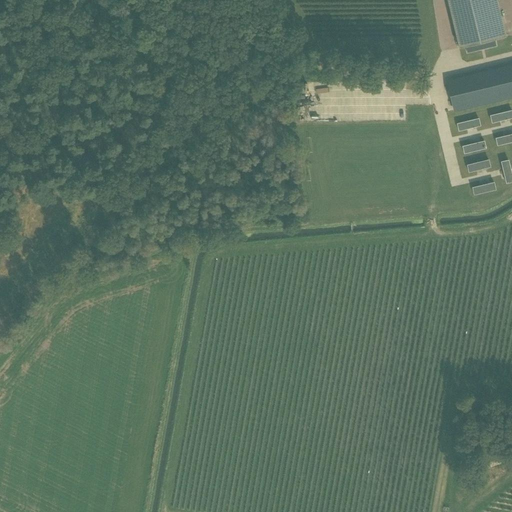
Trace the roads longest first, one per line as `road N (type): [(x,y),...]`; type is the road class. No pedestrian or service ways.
road 1 (track): [(92,0),(304,220),(468,206)]
road 2 (track): [(0,239),(26,178),(20,0)]
